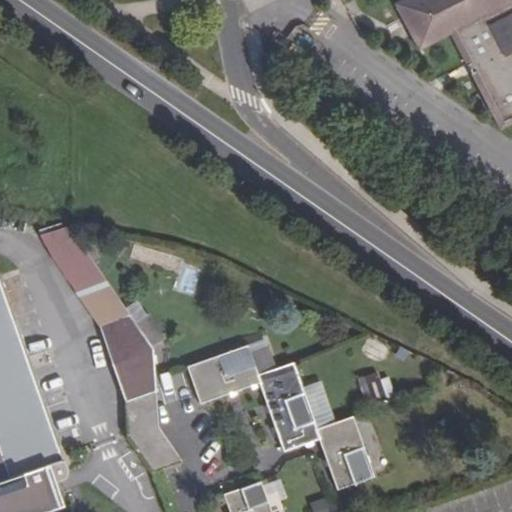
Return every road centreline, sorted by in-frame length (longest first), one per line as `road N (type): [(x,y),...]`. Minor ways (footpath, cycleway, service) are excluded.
road 1 (tertiary): [(16,0),(340,223)]
road 2 (tertiary): [(511,342),(340,223)]
